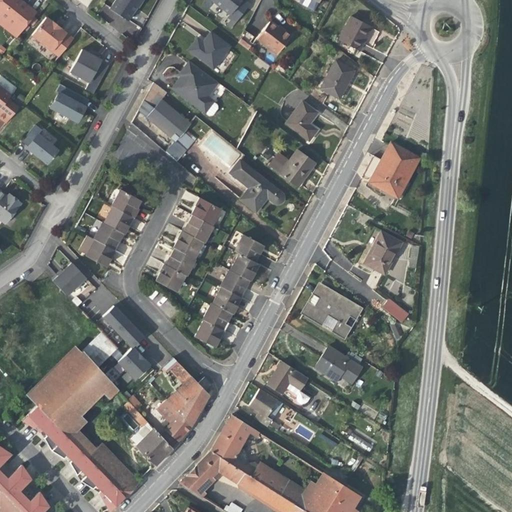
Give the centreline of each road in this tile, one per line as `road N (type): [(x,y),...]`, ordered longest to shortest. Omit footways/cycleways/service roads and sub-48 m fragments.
road 1 (secondary): [(413,511),(457,106)]
road 2 (residential): [(231,382),(380,104),(424,42)]
road 3 (residential): [(123,141),(166,169),(172,190),(130,266),(130,287),(193,356),(231,382)]
road 4 (residential): [(141,61),(61,205)]
road 5 (residential): [(85,511),(0,424)]
